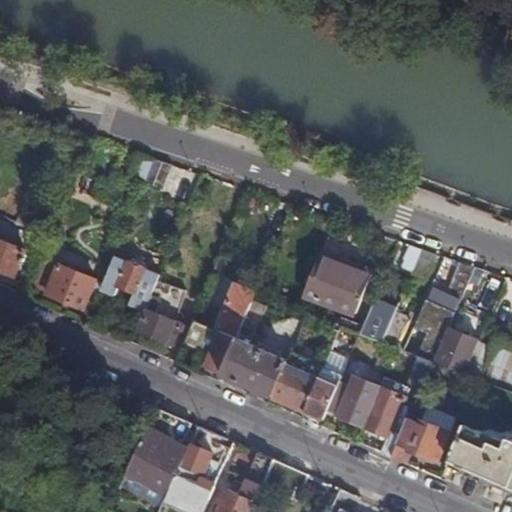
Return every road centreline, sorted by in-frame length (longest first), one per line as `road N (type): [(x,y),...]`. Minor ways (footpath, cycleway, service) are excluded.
road 1 (residential): [(511,254),(0,83)]
road 2 (residential): [(459,511),(0,313)]
